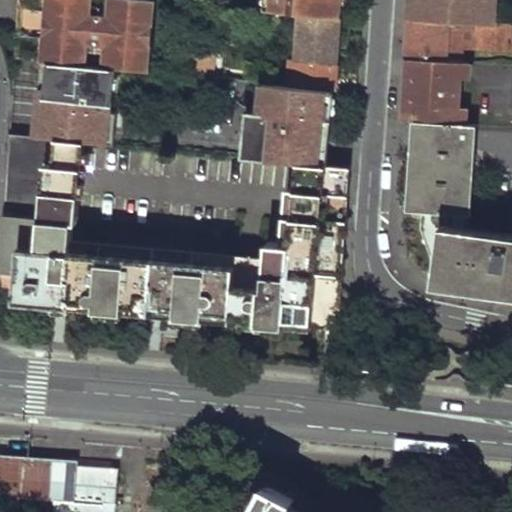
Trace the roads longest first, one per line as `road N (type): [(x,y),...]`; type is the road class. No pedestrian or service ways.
road 1 (secondary): [(0,384),(511,432)]
road 2 (residential): [(511,338),(413,316),(374,285),(364,214),(380,0)]
